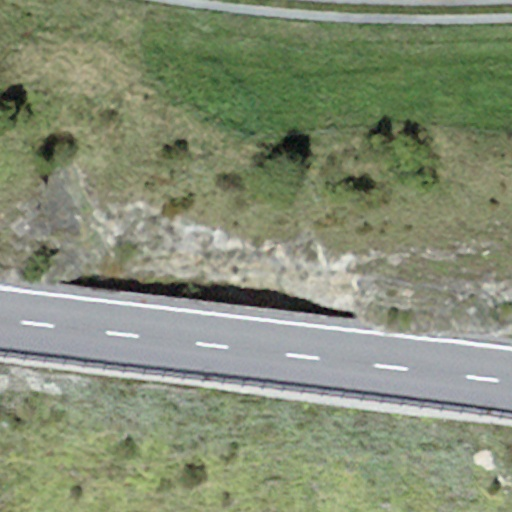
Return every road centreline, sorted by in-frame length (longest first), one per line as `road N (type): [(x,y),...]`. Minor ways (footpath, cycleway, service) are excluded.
road 1 (primary): [(511,382),(0,318)]
road 2 (track): [(242,0),(511,5)]
